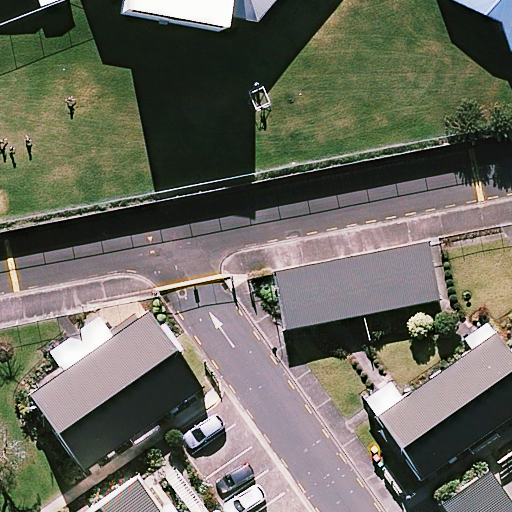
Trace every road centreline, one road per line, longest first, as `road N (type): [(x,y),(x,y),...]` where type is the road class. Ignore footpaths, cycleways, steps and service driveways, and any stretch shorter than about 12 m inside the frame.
road 1 (residential): [(164,244),(348,511)]
road 2 (residential): [(164,244),(455,183)]
road 3 (residential): [(0,275),(164,244)]
